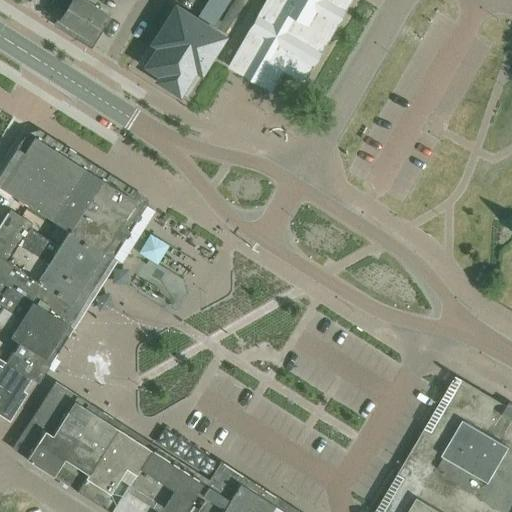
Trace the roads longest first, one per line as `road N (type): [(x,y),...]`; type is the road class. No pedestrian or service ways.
road 1 (tertiary): [(401,0),(292,183)]
road 2 (residential): [(341,511),(343,485),(440,327)]
road 3 (secondary): [(452,308),(411,257),(292,183)]
road 4 (secondary): [(259,239),(364,305),(440,327)]
road 5 (secondary): [(161,137),(218,206),(259,239)]
road 6 (secondary): [(292,183),(261,165),(161,137)]
